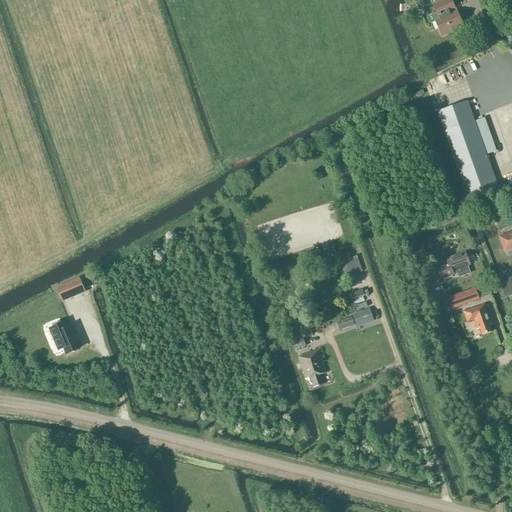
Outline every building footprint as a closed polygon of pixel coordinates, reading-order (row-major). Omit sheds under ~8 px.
[(437,13),(429,16),(428,18),(429,22),(432,22),(436,20),(443,35),(462,27),(454,8),(450,0),(445,0),(434,5),(437,13)] [(444,131),(469,200),(499,190),(474,121),(444,131)] [(326,256),(335,254),(332,243),(323,246),(326,256)] [(424,249),(416,252),(419,259),(426,257),(424,249)] [(467,266),(470,265),(465,252),(446,259),(448,265),(437,269),(440,278),(453,273),(452,271),(456,269),(458,275),(461,276),(468,274),(469,271),(467,266)] [(340,264),(346,279),(362,273),(356,258),(340,264)] [(511,277),(511,276),(500,281),(506,297),(511,294),(511,277)] [(79,278),(57,287),(63,301),(85,292),(79,278)] [(453,309),(479,300),(475,289),(449,299),(453,309)] [(361,290),(350,294),(352,300),(363,296),(361,290)] [(487,320),(490,320),(484,304),(464,312),(468,322),(474,319),(477,329),(480,328),(482,335),(491,332),(487,320)] [(357,328),(374,321),(369,308),(352,314),(357,328)] [(339,331),(355,325),(352,317),(336,322),(339,331)] [(51,330),(59,348),(65,345),(68,353),(79,348),(70,329),(67,330),(65,324),(51,330)] [(307,349),(306,346),(303,338),(292,342),(295,353),(307,349)] [(320,374),(326,372),(319,350),(298,357),(305,379),(310,377),(314,387),(324,384),(320,374)]
